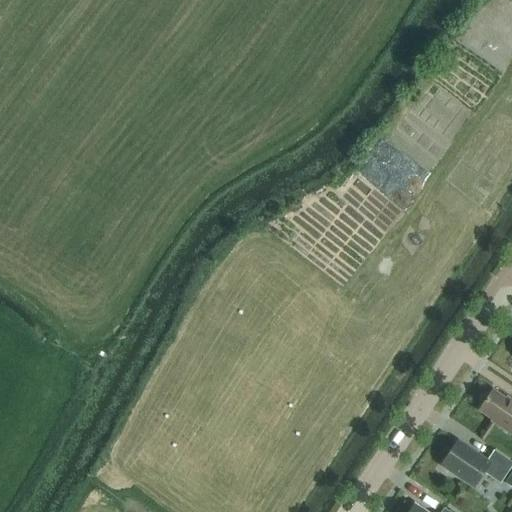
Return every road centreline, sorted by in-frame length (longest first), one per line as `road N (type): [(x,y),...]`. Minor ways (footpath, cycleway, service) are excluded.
road 1 (tertiary): [(352,511),(511,275)]
road 2 (track): [(256,511),(291,377)]
